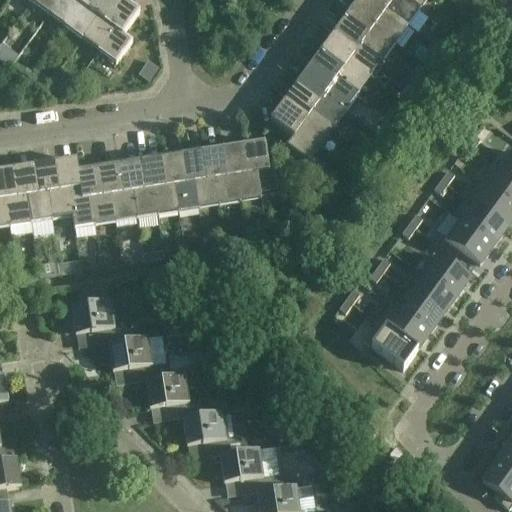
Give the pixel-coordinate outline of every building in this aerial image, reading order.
[(35,0),(32,5),(49,18),(62,0),(35,0)] [(62,0),(49,18),(66,30),(82,8),(72,1),(72,0),(62,0)] [(97,0),(72,0),(72,1),(82,8),(66,30),(82,42),(99,20),(88,13),(97,0)] [(82,42),(99,55),(115,33),(106,26),(123,3),(119,0),(97,0),(88,13),(99,20),(82,42)] [(396,47),(409,30),(387,14),(393,4),(387,0),(360,0),(357,4),(381,21),(374,31),(396,47)] [(387,0),(393,4),(387,14),(409,30),(409,29),(418,36),(429,21),(420,15),(421,13),(401,0),(387,0)] [(401,0),(421,13),(430,0),(401,0)] [(140,16),(123,3),(106,26),(115,33),(99,55),(117,68),(134,45),(124,38),(140,16)] [(384,64),(396,47),(374,31),(381,21),(357,4),(345,21),(369,38),(362,48),(384,64)] [(345,21),(333,38),(356,55),(350,64),(372,81),(378,86),(391,68),(384,64),(362,48),(369,38),(345,21)] [(359,98),(372,81),(350,64),(356,55),(333,38),(320,55),(344,72),(337,82),(359,98)] [(2,47),(1,48),(0,49),(0,65),(9,71),(19,58),(2,47)] [(347,115),(359,98),(337,82),(344,72),(320,55),(308,72),(331,89),(325,99),(347,115)] [(450,85),(461,70),(449,61),(438,76),(450,85)] [(139,77),(149,85),(159,72),(148,64),(139,77)] [(17,74),(27,81),(31,75),(22,68),(17,74)] [(39,91),(47,80),(36,72),(28,83),(39,91)] [(334,132),(347,115),(325,99),(331,89),(308,72),(295,89),(319,106),(312,116),(334,132)] [(71,81),(60,73),(46,91),(58,99),(71,81)] [(322,149),(334,132),(312,116),(319,106),(295,89),(295,90),(290,86),(285,93),(290,96),(283,106),(307,123),(300,132),(322,149)] [(309,166),(322,149),(300,132),(307,123),(283,106),(270,124),(293,140),(286,149),(309,166)] [(473,140),(466,149),(473,154),(480,144),(473,140)] [(265,146),(243,149),(248,178),(237,180),(241,207),(263,203),(262,198),(277,195),(273,170),(269,171),(265,146)] [(221,210),(241,207),(237,180),(248,178),(243,149),(223,152),(227,181),(217,183),(221,210)] [(466,149),(459,159),(466,164),(473,154),(466,149)] [(200,213),(221,210),(217,183),(227,181),(223,152),(203,155),(207,184),(196,186),(200,213)] [(180,217),(200,213),(196,186),(207,184),(203,155),(182,159),(187,188),(175,189),(180,217)] [(511,158),(501,173),(511,181),(511,158)] [(159,220),(180,217),(175,189),(187,188),(182,159),(162,162),(166,191),(155,193),(159,220)] [(138,223),(159,220),(155,193),(166,191),(162,162),(140,165),(145,194),(134,196),(138,223)] [(75,233),(76,233),(71,205),(83,204),(77,163),(57,166),(61,195),(50,197),(54,224),(73,221),(75,233)] [(103,201),(99,172),(79,175),(78,163),(77,163),(83,204),(71,205),(76,233),(97,230),(92,202),(103,201)] [(124,198),(112,199),(117,226),(118,231),(139,228),(138,223),(134,196),(145,194),(140,165),(119,168),(124,198)] [(33,227),(54,224),(50,197),(61,195),(57,166),(35,170),(40,198),(29,200),(33,227)] [(97,230),(117,226),(112,199),(124,198),(119,168),(99,172),(103,201),(92,202),(97,230)] [(493,168),(480,186),(511,208),(511,181),(501,173),(501,174),(493,168)] [(19,202),(8,203),(12,231),(13,240),(35,236),(33,227),(29,200),(40,198),(35,170),(14,173),(19,202)] [(19,202),(14,173),(0,175),(0,232),(12,231),(8,203),(19,202)] [(448,175),(441,184),(447,189),(454,179),(448,175)] [(441,184),(434,194),(440,199),(447,189),(441,184)] [(511,208),(480,186),(467,204),(474,210),(475,210),(507,233),(511,225),(511,208)] [(463,226),(462,228),(493,251),(507,233),(475,210),(474,210),(463,226)] [(416,219),(409,228),(415,233),(422,223),(416,219)] [(459,223),(444,243),(480,269),(493,251),(462,228),(463,226),(459,223)] [(409,228),(402,238),(408,243),(415,233),(409,228)] [(144,257),(145,266),(165,263),(164,254),(144,257)] [(434,258),(420,276),(456,302),(470,284),(434,258)] [(134,267),(133,259),(123,261),(124,269),(134,267)] [(82,276),(94,274),(92,263),(81,265),(82,276)] [(384,263),(377,272),(383,277),(390,267),(384,263)] [(69,266),(70,278),(82,276),(81,265),(80,264),(69,266)] [(49,281),(62,279),(60,265),(47,267),(49,281)] [(41,282),(40,272),(27,274),(29,284),(41,282)] [(377,272),(370,282),(376,287),(383,277),(377,272)] [(420,276),(407,294),(443,320),(456,302),(420,276)] [(109,347),(130,344),(127,329),(117,331),(113,304),(109,304),(106,287),(76,292),(79,309),(72,310),(76,338),(101,334),(103,348),(109,347)] [(353,294),(346,304),(352,308),(360,299),(353,294)] [(395,311),(394,312),(430,338),(443,320),(407,294),(395,311)] [(346,304),(339,313),(345,318),(352,308),(346,304)] [(391,308),(377,328),(416,357),(430,338),(394,312),(395,311),(391,308)] [(377,328),(363,346),(403,375),(416,357),(377,328)] [(130,344),(109,347),(113,375),(138,372),(140,385),(146,385),(167,381),(161,339),(150,341),(130,344)] [(0,408),(10,407),(5,378),(0,378),(0,408)] [(187,378),(167,381),(146,385),(150,412),(175,409),(177,422),(183,421),(205,418),(203,404),(191,406),(187,378)] [(214,460),(220,459),(248,455),(241,413),(205,418),(183,421),(187,450),(212,446),(214,460)] [(511,451),(508,449),(495,467),(511,479),(511,451)] [(248,455),(220,459),(225,487),(249,483),(252,497),(258,496),(278,493),(298,490),(296,475),(276,478),(265,480),(261,453),(248,455)] [(0,493),(22,490),(18,462),(0,464),(0,493)] [(511,479),(495,467),(482,485),(498,497),(495,501),(505,511),(510,511),(511,510),(511,479)] [(278,493),(258,496),(259,511),(301,511),(298,490),(278,493)]
